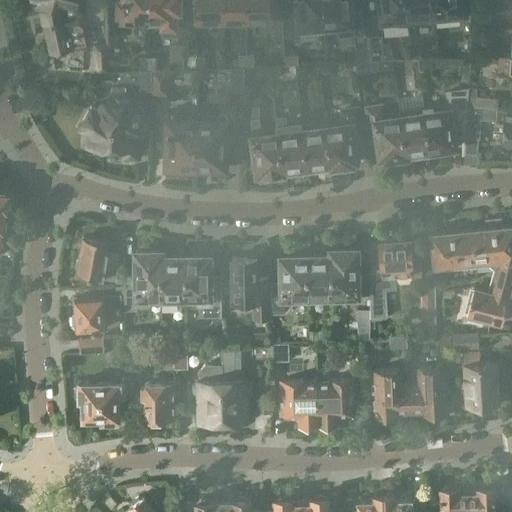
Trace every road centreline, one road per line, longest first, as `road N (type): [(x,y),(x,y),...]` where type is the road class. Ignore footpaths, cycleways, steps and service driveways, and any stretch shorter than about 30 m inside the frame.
road 1 (residential): [(42,174),(140,206),(222,212),(345,209),(432,187),(511,181)]
road 2 (residential): [(80,474),(201,458),(361,462),(511,442)]
road 3 (residential): [(47,470),(33,350),(42,174)]
